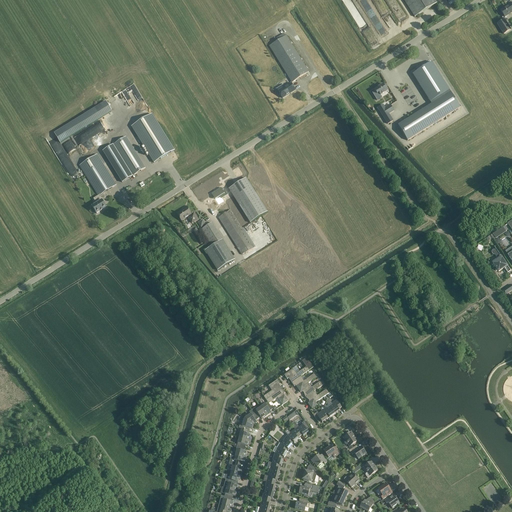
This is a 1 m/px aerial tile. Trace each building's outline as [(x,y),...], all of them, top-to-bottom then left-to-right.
[(437,3),(434,0),(403,0),(415,17),(437,3)] [(511,3),(501,11),(505,17),(511,12),(511,3)] [(497,24),(504,34),(511,30),(504,20),(497,24)] [(309,72),(286,36),(269,46),(292,83),(309,72)] [(431,104),(398,126),(407,141),(460,108),(432,62),(413,74),(431,104)] [(285,88),(278,92),(283,99),(295,91),(291,83),(284,88),(285,88)] [(385,88),(383,84),(374,90),(376,94),(378,93),(380,96),(388,91),(386,87),(385,88)] [(136,85),(115,94),(120,107),(138,100),(136,96),(140,95),(136,85)] [(105,102),(54,133),(60,143),(111,111),(105,102)] [(390,105),(385,109),(383,105),(378,108),(383,117),(394,111),(390,105)] [(174,150),(152,114),(132,127),(154,163),(174,150)] [(79,146),(103,130),(99,125),(75,140),(79,146)] [(143,164),(126,137),(114,145),(133,176),(145,168),(143,164)] [(113,145),(103,152),(122,183),(132,176),(113,145)] [(97,155),(80,166),(85,175),(98,196),(101,195),(107,191),(116,185),(103,164),(97,155)] [(267,212),(246,179),(229,189),(250,223),(267,212)] [(215,192),(211,194),(212,195),(215,200),(219,197),(220,197),(221,198),(224,196),(227,194),(228,195),(224,188),(222,190),(221,188),(219,189),(219,190),(215,192)] [(106,209),(102,202),(92,208),(96,215),(106,209)] [(191,215),(187,208),(177,214),(182,221),(188,218),(192,224),(199,220),(194,213),(191,215)] [(231,211),(219,218),(242,255),(245,253),(245,254),(254,248),(231,211)] [(212,225),(201,231),(211,247),(222,240),(212,225)] [(506,232),(503,228),(493,234),(495,238),(496,239),(506,232)] [(211,247),(205,251),(217,271),(235,260),(222,240),(211,247)] [(498,260),(493,263),(496,268),(499,272),(504,268),(508,273),(511,271),(508,267),(501,257),(501,258),(500,255),(496,249),(495,250),(494,250),(493,250),(492,250),(492,251),(492,252),(491,252),(491,253),(492,253),(492,254),(493,254),(493,255),(494,255),(496,258),(497,258),(498,260)] [(311,364),(310,364),(307,366),(307,367),(296,374),(293,369),(284,375),(287,379),(288,379),(291,383),(309,371),(313,368),(311,364)] [(309,371),(291,383),(294,387),(296,386),(299,390),(317,378),(315,376),(314,374),(304,381),(301,377),(309,371)] [(317,378),(299,390),(301,393),(303,391),(305,398),(322,386),(321,383),(320,382),(311,388),(308,383),(317,378)] [(264,397),(266,400),(282,389),(279,385),(280,384),(277,380),(269,386),(272,391),(264,397)] [(322,386),(305,398),(311,402),(308,404),(310,406),(315,403),(316,403),(329,393),(326,390),(317,396),(314,392),(322,386)] [(266,400),(268,402),(269,404),(277,398),(283,405),(288,401),(283,394),(285,393),(282,389),(266,400)] [(340,411),(339,410),(341,408),(339,404),(337,401),(332,404),(329,399),(326,401),(326,402),(335,415),(338,412),(340,411)] [(265,405),(261,408),(267,416),(271,413),(270,411),(273,409),(271,407),(270,405),(269,404),(268,402),(265,404),(265,405)] [(325,406),(320,409),(326,418),(329,417),(330,418),(335,415),(326,402),(325,406)] [(254,408),(252,410),(257,417),(259,416),(262,420),(267,416),(261,408),(256,411),(254,408)] [(327,420),(326,418),(320,409),(322,412),(319,414),(317,412),(313,415),(318,423),(320,421),(322,423),(327,420)] [(251,415),(244,419),(254,425),(257,423),(254,419),(257,417),(252,410),(249,412),(251,415)] [(240,426),(239,429),(247,431),(248,428),(252,430),(254,425),(244,419),(242,426),(240,426)] [(291,423),(295,430),(300,437),(302,435),(303,437),(308,433),(308,432),(310,430),(305,422),(302,423),(303,425),(299,428),(294,421),(291,423)] [(241,433),(239,438),(249,441),(251,435),(246,434),(247,431),(239,429),(238,432),(241,433)] [(299,440),(298,439),(300,437),(295,430),(290,434),(291,435),(288,437),(294,444),(299,440)] [(355,439),(351,432),(349,434),(349,433),(348,434),(348,435),(343,438),(346,442),(350,447),(351,446),(356,442),(354,440),(355,439)] [(294,444),(288,437),(288,436),(283,442),(284,442),(282,445),(281,445),(287,450),(289,451),(292,446),(291,445),(293,443),(294,444)] [(238,443),(237,446),(245,449),(246,446),(248,446),(249,441),(239,438),(238,443)] [(286,452),(287,450),(281,445),(282,445),(280,444),(277,450),(278,451),(276,454),(282,458),(284,459),(287,453),(286,452)] [(237,450),(236,455),(246,458),(247,452),(244,451),(245,449),(237,446),(236,449),(237,450)] [(333,449),(331,447),(324,451),(329,458),(332,455),(334,458),(340,454),(336,447),(333,449)] [(357,449),(355,447),(353,448),(350,450),(349,451),(352,455),(354,453),(358,459),(362,457),(366,454),(361,447),(358,449),(358,448),(357,449)] [(282,458),(276,454),(275,453),(273,460),(273,461),(272,464),(271,463),(276,465),(281,467),(283,461),(281,461),(282,458)] [(246,458),(236,455),(235,458),(230,459),(229,462),(233,463),(241,466),(242,463),(244,463),(246,458)] [(325,459),(322,455),(323,456),(320,458),(318,456),(311,461),(314,464),(315,464),(317,467),(323,463),(325,465),(328,463),(325,459)] [(228,471),(231,472),(241,475),(243,469),(241,468),(241,466),(233,463),(229,462),(229,464),(230,466),(228,471)] [(370,477),(378,471),(371,462),(363,467),(368,473),(366,474),(366,475),(368,478),(370,477)] [(281,467),(276,465),(271,463),(270,463),(269,463),(268,469),(271,470),(270,473),(279,476),(280,470),(279,469),(279,466),(281,467)] [(310,465),(307,468),(308,469),(308,472),(305,471),(302,480),(314,483),(317,475),(316,475),(317,471),(310,465)] [(241,475),(231,472),(231,475),(226,475),(225,479),(229,480),(237,482),(238,480),(240,480),(241,475)] [(279,476),(270,473),(269,477),(268,476),(267,482),(275,484),(275,481),(277,482),(279,476)] [(356,478),(353,474),(350,476),(351,476),(345,481),(351,488),(356,483),(357,484),(360,482),(356,478)] [(228,483),(227,489),(237,491),(238,486),(236,485),(237,482),(229,480),(228,483)] [(275,484),(267,482),(265,487),(266,488),(265,491),(274,493),(276,487),(274,487),(275,484)] [(338,493),(337,496),(345,500),(348,493),(342,491),(343,490),(345,486),(339,482),(337,485),(339,486),(336,492),(338,493)] [(315,486),(305,484),(304,488),(301,487),(299,494),(304,495),(303,497),(308,498),(310,490),(314,491),(315,486)] [(392,494),(388,488),(389,487),(388,485),(386,485),(386,484),(378,490),(381,494),(380,495),(383,500),(389,496),(392,494)] [(225,494),(224,497),(233,499),(233,496),(235,497),(237,491),(227,489),(222,487),(222,489),(223,494),(225,494)] [(274,493),(265,491),(264,494),(263,494),(262,499),(270,502),(271,499),(273,499),(274,493)] [(390,497),(384,501),(385,503),(387,504),(388,503),(392,509),(395,507),(400,504),(396,498),(394,494),(390,497)] [(343,506),(345,500),(337,496),(335,499),(333,498),(331,503),(329,503),(328,506),(335,508),(336,504),(337,503),(343,506)] [(233,499),(224,497),(224,500),(222,506),(233,508),(234,503),(228,501),(229,498),(233,499)] [(377,506),(371,497),(365,501),(364,501),(363,504),(362,504),(360,508),(368,511),(370,509),(371,509),(372,507),(373,508),(377,506)] [(261,505),(261,509),(269,511),(271,505),(269,505),(270,502),(262,499),(260,505),(261,505)] [(309,501),(301,499),(300,504),(296,503),(295,509),(300,510),(305,511),(306,508),(307,508),(309,501)]
